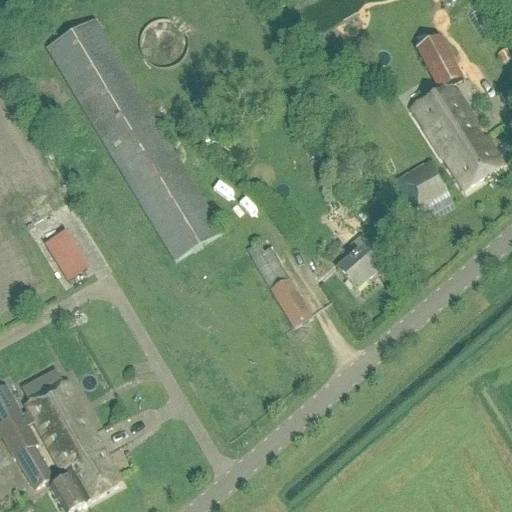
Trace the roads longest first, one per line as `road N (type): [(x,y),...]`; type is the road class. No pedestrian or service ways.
road 1 (unclassified): [(198,511),(511,238)]
road 2 (unknown): [(224,489),(108,297),(80,294),(0,341)]
